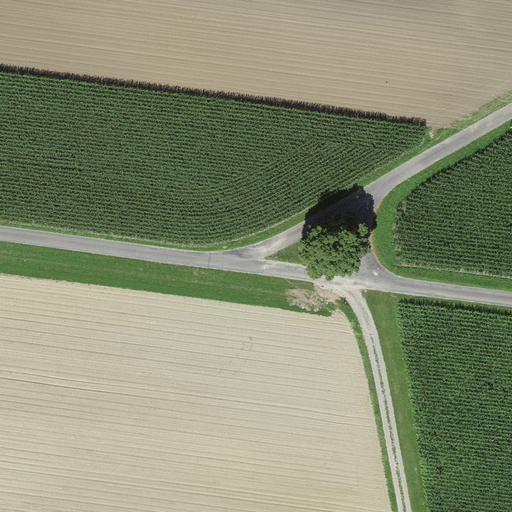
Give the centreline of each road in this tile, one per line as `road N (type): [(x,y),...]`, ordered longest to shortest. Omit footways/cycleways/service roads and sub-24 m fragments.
road 1 (track): [(511,111),(228,263),(384,284)]
road 2 (track): [(344,282),(371,322),(406,511)]
road 3 (unclassified): [(228,263),(0,236)]
road 4 (track): [(511,300),(384,284)]
